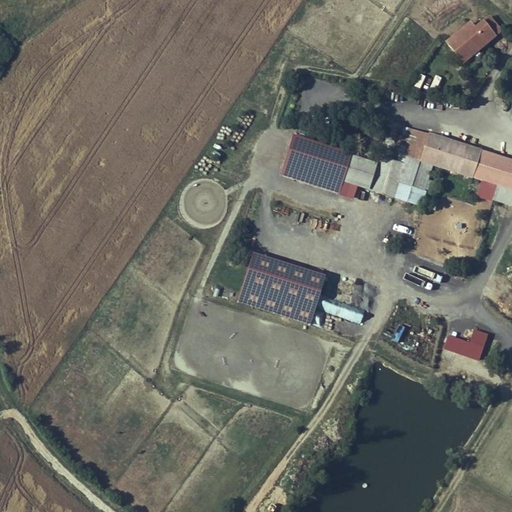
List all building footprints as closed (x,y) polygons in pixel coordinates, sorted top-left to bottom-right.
[(469,53),(484,41),(486,43),(501,31),(488,16),(474,28),(470,23),(446,42),(463,62),(471,56),(469,53)] [(471,56),(486,43),(484,41),(469,53),(471,56)] [(413,88),(419,90),(424,76),(418,74),(413,88)] [(376,164),(376,169),(369,190),(388,196),(394,198),(394,197),(399,183),(424,191),(425,189),(426,184),(428,181),(432,168),(457,175),(466,146),(410,129),(403,126),(395,153),(399,154),(397,161),(390,159),(380,156),(378,159),(368,156),(366,161),(376,164)] [(350,161),(352,156),(352,155),(294,136),(281,176),(340,196),(344,183),(350,161)] [(511,161),(466,146),(457,175),(481,183),(511,192),(511,161)] [(376,164),(366,161),(352,156),(350,161),(376,169),(376,164)] [(369,190),(376,169),(350,161),(344,183),(357,187),(369,190)] [(344,183),(340,196),(353,199),(357,187),(344,183)] [(421,206),(425,192),(424,191),(399,183),(394,197),(421,206)] [(511,192),(481,183),(476,198),(492,203),(492,201),(511,207),(511,192)] [(473,196),(479,188),(473,184),(467,192),(473,196)] [(509,261),(511,248),(511,245),(507,244),(502,259),(509,261)] [(326,277),(253,254),(238,303),(310,326),(326,277)] [(511,285),(506,282),(503,287),(511,291),(511,285)] [(469,343),(448,336),(444,349),(480,361),(488,335),(473,330),(469,343)]
